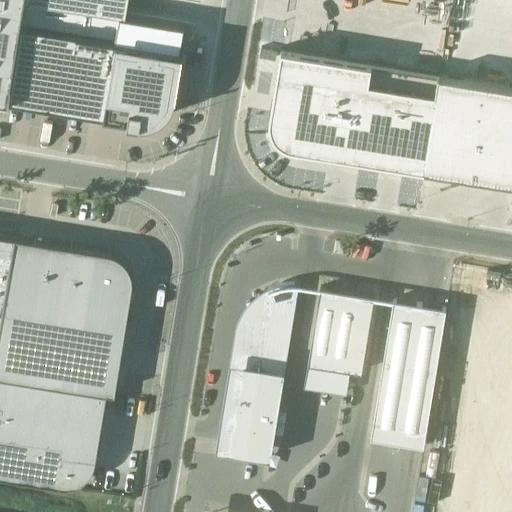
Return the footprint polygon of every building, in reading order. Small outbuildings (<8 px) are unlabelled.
[(0,0),(0,96),(9,98),(22,22),(25,0),(0,0)] [(25,0),(22,22),(46,26),(70,30),(94,33),(115,37),(120,0),(25,0)] [(120,9),(115,37),(180,47),(185,20),(120,9)] [(34,104),(46,26),(22,22),(9,98),(9,100),(34,104)] [(46,26),(34,104),(57,108),(70,30),(46,26)] [(70,30),(57,108),(81,112),(94,33),(70,30)] [(94,33),(81,112),(106,116),(118,38),(115,37),(94,33)] [(129,119),(142,42),(118,38),(106,116),(129,119)] [(142,42),(129,119),(141,121),(147,121),(152,120),(158,118),(163,115),(167,111),(171,107),(174,102),(176,97),(184,48),(142,42)] [(279,95),(276,115),(270,114),(270,117),(270,120),(270,122),(271,125),(272,128),(273,131),(274,133),(276,135),(278,138),(280,140),(282,141),(285,143),(287,144),(290,145),(293,145),(425,167),(441,72),(281,46),(273,94),(279,95)] [(511,83),(441,72),(425,167),(511,181),(511,83)] [(0,326),(15,233),(0,230),(0,326)] [(16,235),(0,334),(0,372),(107,390),(115,391),(133,281),(133,280),(133,279),(133,278),(133,277),(133,276),(133,275),(133,274),(133,273),(133,272),(132,271),(132,270),(132,269),(131,268),(131,267),(131,266),(130,265),(130,264),(129,264),(129,263),(128,262),(127,261),(127,260),(126,259),(125,259),(125,258),(124,257),(123,256),(122,256),(122,255),(121,255),(120,254),(119,253),(118,253),(117,252),(116,252),(115,252),(114,251),(113,250),(112,250),(111,250),(16,235)] [(295,284),(295,282),(289,283),(284,283),(279,285),(273,286),(268,288),(269,290),(268,297),(292,301),(295,284)] [(308,362),(362,371),(375,295),(321,286),(308,362)] [(371,436),(424,444),(447,306),(394,298),(371,436)] [(511,511),(511,314),(505,313),(504,315),(482,454),(472,511),(511,511)] [(262,369),(241,366),(228,443),(268,449),(281,373),(279,372),(279,376),(261,373),(262,369)] [(0,372),(0,473),(62,484),(63,484),(64,484),(65,484),(66,484),(67,484),(68,484),(69,484),(70,484),(71,484),(72,484),(73,483),(74,483),(75,483),(76,482),(77,482),(78,482),(79,481),(80,481),(81,480),(82,480),(83,479),(84,479),(84,478),(85,478),(86,477),(87,476),(88,475),(89,474),(90,473),(90,472),(91,472),(91,471),(92,470),(92,469),(93,468),(93,467),(94,466),(94,465),(95,464),(95,463),(95,462),(96,461),(96,460),(107,390),(0,372)]
